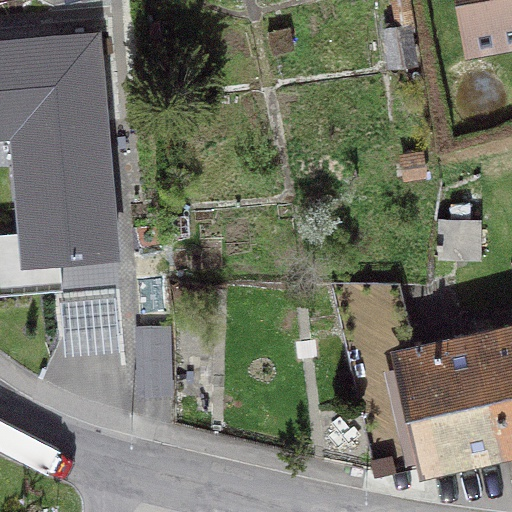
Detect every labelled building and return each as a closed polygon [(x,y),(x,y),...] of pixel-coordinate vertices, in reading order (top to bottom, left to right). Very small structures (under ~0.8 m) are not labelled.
[(393,0),(398,26),(386,28),(392,64),(414,61),(406,0),(393,0)] [(511,0),(459,0),(467,39),(511,29),(511,0)] [(95,33),(0,41),(0,128),(13,128),(25,260),(115,252),(95,33)] [(439,255),(478,256),(479,219),(440,218),(439,255)] [(423,465),(505,445),(479,333),(421,346),(420,343),(412,345),(397,282),(335,281),(373,448),(417,437),(423,465)] [(169,325),(135,326),(138,389),(171,388),(169,325)] [(511,325),(479,333),(505,445),(511,443),(511,325)]
